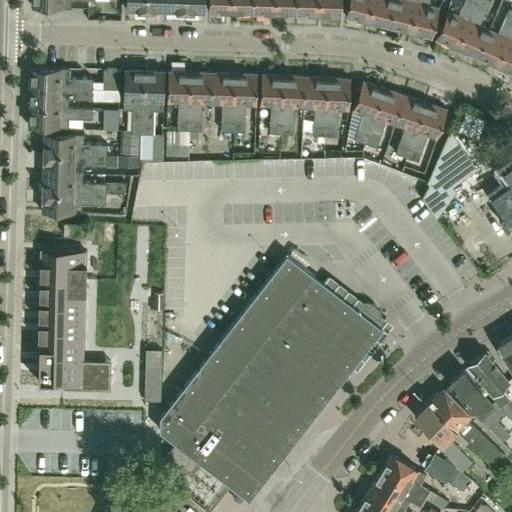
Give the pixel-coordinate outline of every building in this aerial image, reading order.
[(125,0),(126,8),(145,9),(145,0),(125,0)] [(145,0),(145,9),(165,10),(165,0),(145,0)] [(165,0),(165,10),(185,10),(185,0),(165,0)] [(185,0),(185,10),(205,11),(205,0),(185,0)] [(208,0),(209,11),(231,11),(230,0),(208,0)] [(230,0),(231,11),(253,12),(253,0),(230,0)] [(253,0),(253,12),(275,13),(275,0),(253,0)] [(275,0),(275,13),(297,13),(297,0),(275,0)] [(297,0),(297,13),(319,14),(319,0),(297,0)] [(319,0),(319,14),(341,15),(341,0),(319,0)] [(348,0),(345,15),(367,20),(371,0),(348,0)] [(371,0),(367,20),(388,26),(394,0),(371,0)] [(394,0),(388,26),(410,31),(417,2),(417,0),(394,0)] [(417,0),(417,2),(410,31),(432,36),(439,7),(428,5),(429,0),(417,0)] [(448,10),(435,37),(456,47),(468,19),(476,0),(463,0),(457,14),(448,10)] [(476,0),(468,19),(456,47),(476,56),(488,28),(479,24),(489,0),(476,0)] [(488,28),(476,56),(496,65),(511,29),(511,9),(508,7),(497,32),(488,28)] [(511,29),(496,65),(511,71),(511,29)] [(92,88),(92,79),(92,78),(69,76),(69,67),(30,66),(30,86),(92,88)] [(102,89),(120,89),(121,69),(102,68),(102,79),(102,88),(102,89)] [(131,132),(143,132),(145,69),(124,68),(123,108),(132,109),(131,132)] [(164,69),(145,69),(143,132),(153,132),(154,109),(163,110),(164,69)] [(177,128),(188,129),(190,70),(168,70),(167,101),(178,102),(177,128)] [(190,70),(188,129),(200,129),(202,102),(212,103),(213,71),(190,70)] [(221,130),(233,130),(235,72),(213,71),(212,103),(222,103),(221,130)] [(233,130),(234,130),(244,131),(245,104),(256,104),(257,73),(235,72),(233,130)] [(281,132),(284,74),(261,73),(260,105),(270,105),(269,132),(281,132)] [(306,75),(284,74),(281,132),(293,133),(294,106),(304,107),(306,75)] [(325,135),(328,76),(306,75),(304,107),(314,107),(312,134),(325,135)] [(350,77),(328,76),(325,135),(336,135),(338,108),(348,109),(350,77)] [(102,79),(92,79),(92,88),(102,88),(102,79)] [(352,110),(362,113),(354,138),(365,142),(373,117),(383,87),(362,80),(352,110)] [(30,86),(29,105),(92,107),(68,106),(68,98),(92,98),(92,100),(119,100),(119,92),(120,92),(120,89),(102,89),(102,88),(92,88),(30,86)] [(404,94),(383,87),(373,117),(365,142),(376,146),(385,120),(394,124),(404,94)] [(407,156),(415,131),(425,101),(404,94),(394,124),(404,127),(395,152),(407,156)] [(446,108),(425,101),(415,131),(407,156),(417,160),(426,134),(436,138),(446,108)] [(29,105),(28,125),(67,127),(68,117),(91,118),(92,107),(29,105)] [(43,152),(106,153),(120,153),(120,144),(106,144),(83,143),(84,133),(44,132),(43,152)] [(140,132),(139,157),(141,157),(152,157),(153,132),(143,132),(140,132)] [(425,190),(422,196),(436,213),(438,209),(447,197),(443,192),(443,190),(474,168),(455,142),(449,132),(448,132),(428,179),(431,180),(425,190)] [(43,152),(43,171),(82,172),(83,164),(106,165),(106,153),(43,152)] [(506,227),(511,224),(511,223),(511,163),(503,170),(511,182),(490,196),(502,214),(498,216),(506,227)] [(43,171),(42,191),(105,192),(105,182),(82,182),(82,172),(43,171)] [(105,192),(42,191),(42,211),(81,212),(81,203),(104,203),(105,192)] [(78,234),(78,222),(64,222),(63,234),(78,234)] [(86,225),(85,237),(93,237),(94,225),(86,225)] [(41,248),(38,357),(38,380),(62,381),(62,387),(83,387),(110,388),(110,359),(82,358),(85,249),(41,248)] [(287,253),(209,352),(160,415),(160,428),(248,496),(342,377),(382,327),(371,318),(378,309),(376,306),(373,303),(370,302),(362,312),(287,253)] [(511,333),(496,343),(511,369),(511,333)] [(485,351),(468,364),(492,393),(495,397),(507,410),(511,416),(511,403),(508,399),(509,398),(500,386),(508,380),(506,377),(485,351)] [(160,366),(145,365),(144,398),(160,399),(160,366)] [(463,368),(448,381),(470,407),(480,418),(495,405),(490,400),(486,395),(471,377),(463,368)] [(469,414),(442,386),(429,400),(455,428),(491,464),(502,452),(466,417),(469,414)] [(455,428),(429,400),(414,415),(441,442),(439,444),(464,469),(475,458),(449,434),(455,428)] [(509,434),(496,420),(488,427),(501,441),(509,434)] [(200,463),(189,455),(174,443),(165,455),(174,462),(191,475),(200,463)] [(391,452),(380,469),(424,497),(430,488),(420,482),(425,473),(391,452)] [(424,469),(446,482),(455,464),(434,452),(424,469)] [(424,497),(380,469),(369,486),(404,508),(410,499),(419,505),(424,497)] [(207,511),(209,510),(171,480),(160,494),(164,498),(162,499),(160,500),(159,501),(158,502),(156,503),(155,503),(153,504),(151,504),(150,505),(148,505),(146,506),(144,507),(142,507),(140,507),(139,507),(137,507),(135,508),(133,508),(132,508),(130,507),(128,507),(126,507),(125,507),(124,507),(122,506),(120,506),(119,506),(118,505),(116,505),(114,504),(109,502),(105,511),(207,511)] [(401,511),(404,508),(369,486),(359,503),(372,511),(401,511)] [(238,492),(234,496),(233,497),(239,502),(243,496),(238,492)] [(436,492),(431,501),(442,508),(443,509),(448,500),(436,492)] [(372,511),(359,503),(353,511),(372,511)]
